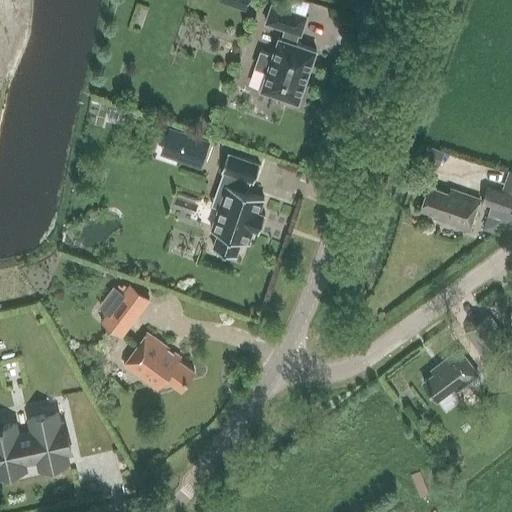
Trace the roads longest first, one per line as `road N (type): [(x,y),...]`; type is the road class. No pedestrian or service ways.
road 1 (unclassified): [(278,357),(304,310),(413,0)]
road 2 (unclassified): [(278,357),(334,376),(511,252)]
road 3 (unclassified): [(168,511),(278,357)]
